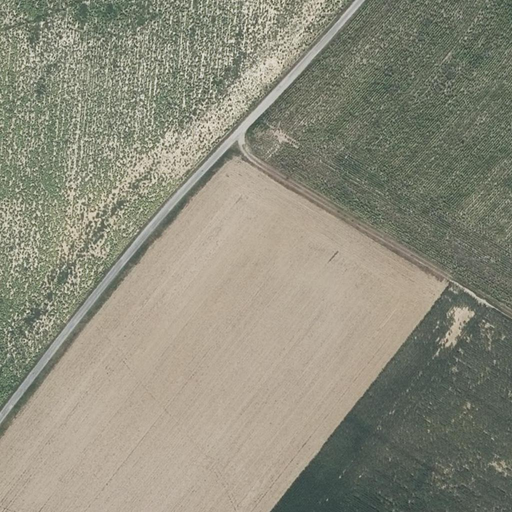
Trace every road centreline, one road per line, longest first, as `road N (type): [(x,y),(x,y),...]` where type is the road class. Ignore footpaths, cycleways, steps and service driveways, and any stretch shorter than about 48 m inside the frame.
road 1 (unclassified): [(225,136),(148,219),(0,410)]
road 2 (track): [(225,136),(248,160),(511,320)]
road 3 (unclassified): [(225,136),(357,0)]
